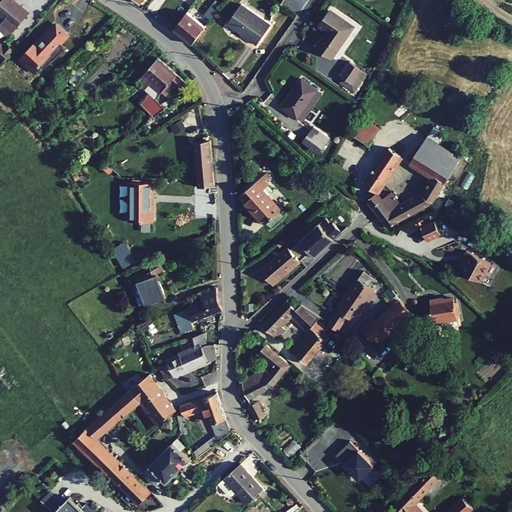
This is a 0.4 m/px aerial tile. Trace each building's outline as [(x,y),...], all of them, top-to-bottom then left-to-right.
[(0,0),(0,16),(1,18),(0,19),(0,28),(6,34),(26,10),(14,0),(0,0)] [(185,10),(173,26),(192,40),(205,25),(218,6),(212,1),(200,18),(201,19),(199,21),(185,10)] [(240,3),(227,22),(258,44),(272,25),(240,3)] [(314,45),(330,56),(351,24),(327,9),(317,24),(325,29),(314,45)] [(66,30),(54,21),(41,37),(42,37),(38,42),(34,39),(21,55),(27,60),(25,62),(35,70),(42,61),(46,64),(53,55),(54,56),(64,44),(59,39),(66,30)] [(2,47),(0,45),(0,58),(2,59),(11,48),(5,43),(2,47)] [(189,84),(158,58),(138,82),(146,89),(152,82),(169,97),(177,87),(182,91),(189,84)] [(338,73),(356,85),(366,71),(347,59),(338,73)] [(280,105),(298,118),(319,91),(300,77),(280,105)] [(134,89),(130,93),(138,103),(150,115),(163,105),(160,102),(158,104),(145,92),(143,93),(142,91),(139,95),(134,89)] [(306,129),(298,139),(315,151),(323,141),(306,129)] [(427,136),(420,147),(452,169),(459,157),(427,136)] [(206,139),(188,139),(196,186),(213,184),(209,137),(206,137),(206,139)] [(401,154),(389,145),(365,180),(377,190),(401,154)] [(452,169),(420,147),(411,160),(431,173),(427,180),(431,183),(424,193),(421,193),(401,203),(390,190),(382,197),(377,190),(366,198),(387,225),(432,201),(452,169)] [(236,193),(263,224),(267,220),(266,218),(278,208),(265,193),(271,187),(262,177),(267,173),(263,169),(236,193)] [(149,184),(128,185),(131,225),(152,223),(149,184)] [(330,221),(325,217),(320,223),(318,222),(301,238),(300,237),(288,246),(298,258),(310,248),(314,252),(339,231),(341,229),(331,219),(330,221)] [(440,231),(433,218),(419,226),(426,239),(440,231)] [(262,270),(272,281),(298,258),(288,246),(287,244),(260,268),(262,270)] [(460,268),(479,278),(489,259),(465,246),(460,255),(465,258),(462,262),(460,268)] [(161,260),(150,267),(154,272),(165,266),(161,260)] [(348,315),(354,319),(376,288),(371,283),(376,276),(365,268),(334,312),(344,320),(348,315)] [(145,271),(134,278),(143,303),(146,302),(146,305),(150,303),(149,300),(156,298),(157,296),(158,296),(163,293),(159,281),(154,274),(147,275),(145,271)] [(379,283),(393,301),(399,296),(385,277),(379,283)] [(214,287),(195,296),(195,298),(183,303),(184,307),(182,308),(185,317),(182,318),(184,321),(219,308),(215,301),(214,287)] [(430,298),(433,319),(456,316),(453,295),(430,298)] [(364,329),(377,344),(412,313),(399,296),(393,301),(364,329)] [(261,324),(274,336),(283,326),(280,323),(290,311),(295,306),(285,297),(261,324)] [(295,306),(290,311),(304,322),(307,318),(312,323),(314,320),(319,313),(300,300),(295,306)] [(330,319),(339,327),(344,320),(334,312),(330,319)] [(290,350),(306,363),(329,333),(314,320),(312,323),(290,350)] [(193,346),(178,350),(179,354),(167,360),(168,361),(159,365),(163,377),(172,373),(173,375),(214,358),(211,344),(201,346),(200,344),(203,343),(204,331),(191,335),(193,346)] [(240,380),(247,398),(272,385),(290,364),(257,335),(249,344),(273,366),(268,372),(264,368),(240,380)] [(0,361),(0,402),(19,389),(0,361)] [(149,371),(130,385),(140,399),(158,422),(175,408),(149,371)] [(91,420),(72,438),(137,503),(150,490),(97,437),(117,415),(140,399),(130,385),(124,391),(91,420)] [(205,391),(176,406),(178,414),(207,401),(210,416),(208,416),(211,433),(212,441),(225,432),(216,389),(205,391)] [(254,415),(259,425),(266,422),(261,412),(262,412),(256,400),(247,405),(253,416),(254,415)] [(211,433),(188,450),(192,457),(212,441),(211,433)] [(173,442),(143,470),(156,484),(163,478),(166,481),(190,459),(173,442)] [(237,463),(220,477),(244,504),(260,490),(238,464),(237,463)] [(438,476),(429,467),(394,503),(401,511),(465,511),(471,507),(461,495),(442,511),(422,511),(413,501),(438,476)] [(40,501),(52,511),(53,511),(62,503),(49,492),(40,501)] [(89,511),(73,494),(54,511),(89,511)]
